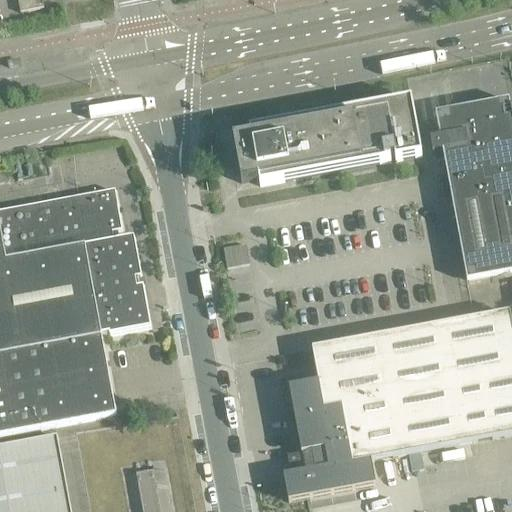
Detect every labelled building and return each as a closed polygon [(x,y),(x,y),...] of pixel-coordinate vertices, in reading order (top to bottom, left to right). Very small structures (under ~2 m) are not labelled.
[(44,10),(41,0),(17,0),(20,14),(44,10)] [(395,161),(395,163),(422,158),(412,102),(250,132),(251,139),(249,139),(245,137),(243,140),(233,142),(236,153),(225,171),(234,176),(238,168),(242,185),(259,182),(260,188),(391,164),(390,161),(395,161)] [(433,156),(444,154),(468,283),(511,274),(511,123),(508,104),(437,117),(442,140),(430,142),(433,156)] [(0,175),(0,186),(9,184),(7,174),(0,175)] [(0,440),(117,419),(102,338),(109,337),(110,339),(151,331),(144,290),(140,290),(138,282),(142,281),(141,278),(135,244),(134,240),(131,241),(116,243),(117,244),(114,244),(113,235),(123,233),(115,193),(0,214),(0,440)] [(230,266),(251,263),(249,246),(228,249),(230,266)] [(313,352),(312,353),(315,367),(318,385),(289,390),(302,461),(301,462),(300,462),(299,463),(299,464),(299,465),(299,466),(300,468),(301,469),(302,470),(304,471),(305,475),(284,479),(289,505),(376,489),(371,464),(511,438),(511,327),(510,317),(510,316),(509,316),(508,316),(313,352)] [(70,511),(57,439),(0,449),(0,511),(70,511)] [(131,511),(171,511),(164,471),(154,472),(153,466),(152,466),(153,473),(145,474),(144,468),(143,468),(144,474),(137,476),(136,469),(135,469),(136,476),(126,478),(131,511)]
